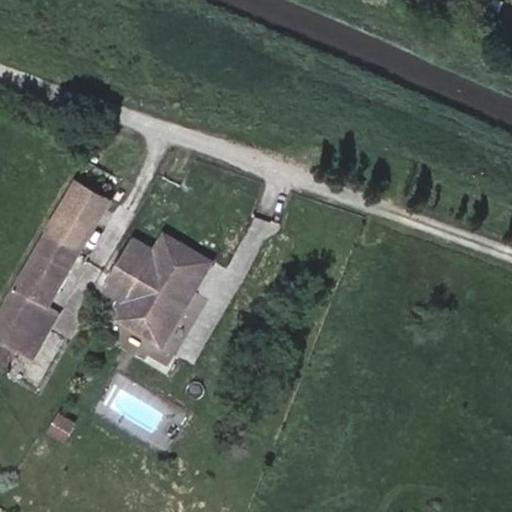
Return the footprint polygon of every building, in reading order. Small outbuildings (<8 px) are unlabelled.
[(72,180),(58,206),(95,227),(109,201),(72,180)] [(58,206),(45,230),(81,251),(95,227),(58,206)] [(162,348),(213,257),(165,229),(154,246),(134,235),(103,290),(123,302),(114,318),(162,348)] [(45,230),(0,310),(0,340),(24,354),(48,311),(81,251),(45,230)] [(58,316),(48,311),(24,354),(34,359),(58,316)]
